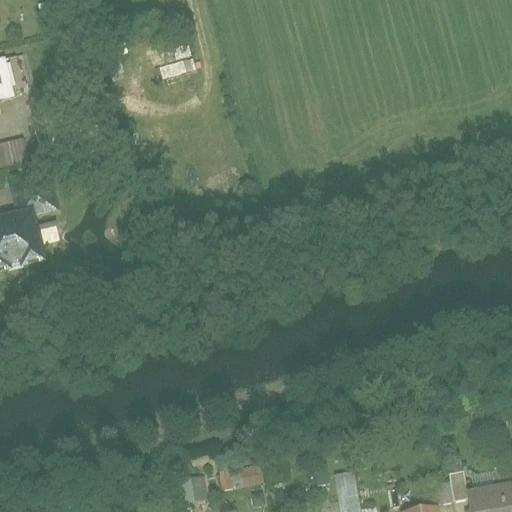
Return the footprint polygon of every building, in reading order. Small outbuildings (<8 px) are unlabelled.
[(86,150),(109,146),(106,127),(83,130),(86,150)] [(0,168),(21,162),(14,141),(0,146),(0,168)] [(18,214),(0,218),(0,278),(10,276),(8,270),(20,267),(22,272),(49,265),(38,220),(61,214),(53,178),(12,187),(18,214)] [(237,473),(240,489),(261,485),(258,469),(237,473)] [(356,511),(353,474),(333,476),(337,511),(356,511)] [(205,503),(204,479),(178,480),(180,505),(205,503)] [(467,511),(511,511),(511,485),(464,494),(467,511)]
